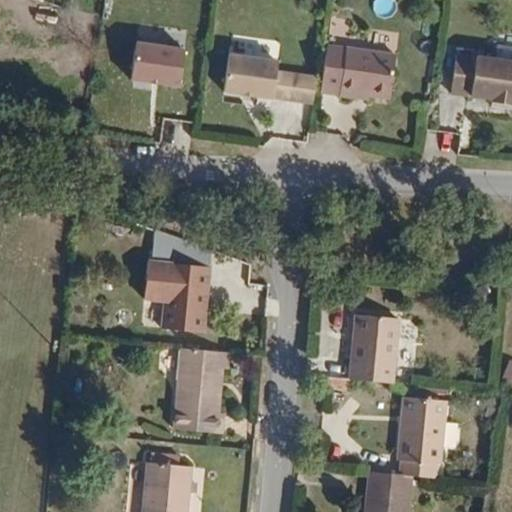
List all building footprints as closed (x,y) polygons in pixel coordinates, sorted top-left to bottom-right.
[(108,15),(109,0),(101,0),(101,12),(100,15),(108,15)] [(394,99),(398,55),(348,50),(344,98),(360,99),(361,96),(373,97),(394,99)] [(511,96),(511,56),(446,51),(442,90),(484,94),(484,97),(506,99),(506,96),(511,96)] [(276,69),(277,60),(229,54),(225,91),(273,97),(276,69)] [(189,96),(192,58),(143,55),(140,92),(189,96)] [(289,71),(276,69),(273,97),(286,98),(289,71)] [(316,74),(289,71),(286,98),(313,101),(316,74)] [(153,259),(211,261),(212,239),(154,236),(153,259)] [(177,284),(178,274),(165,272),(163,282),(177,284)] [(193,307),(195,286),(177,284),(163,282),(159,321),(198,325),(200,307),(193,307)] [(200,307),(202,287),(195,286),(193,307),(200,307)] [(385,378),(391,312),(347,309),(341,375),(385,378)] [(205,406),(210,361),(216,362),(218,346),(176,341),(165,422),(212,428),(215,408),(205,406)] [(439,456),(446,394),(401,389),(394,451),(398,451),(396,469),(407,470),(432,473),(434,455),(439,456)] [(446,421),(446,445),(458,445),(458,421),(446,421)] [(178,511),(184,462),(175,460),(176,448),(148,445),(140,511),(178,511)] [(402,511),(407,470),(396,469),(362,465),(358,503),(366,504),(365,511),(402,511)] [(365,511),(366,504),(358,503),(357,511),(365,511)]
